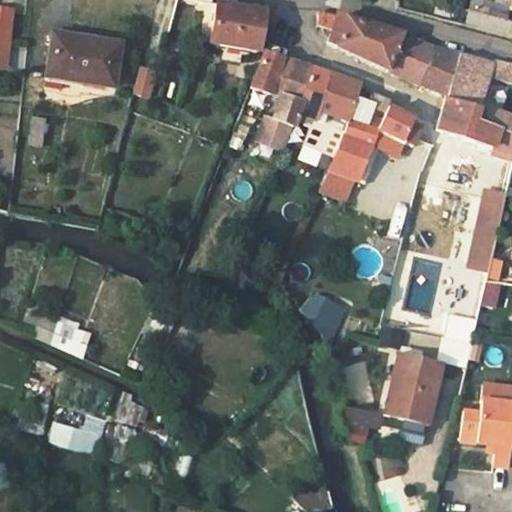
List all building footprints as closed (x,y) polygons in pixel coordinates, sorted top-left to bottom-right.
[(511,31),(511,0),(483,0),(483,1),(476,0),(465,0),(462,24),(511,31)] [(261,32),(264,13),(214,5),(214,8),(208,44),(222,47),(242,50),(257,52),(261,32)] [(208,44),(214,8),(207,6),(201,43),(208,44)] [(0,41),(7,42),(10,11),(0,10),(0,41)] [(401,36),(399,35),(374,27),(345,19),(318,12),(317,15),(317,26),(331,29),(327,43),(336,49),(355,58),(386,72),(399,41),(401,36)] [(116,57),(118,45),(51,35),(45,75),(61,78),(83,81),(112,86),(114,72),(116,57)] [(418,86),(431,48),(411,40),(401,36),(399,41),(386,72),(418,86)] [(222,47),(220,60),(240,63),(242,50),(222,47)] [(446,94),(458,55),(431,48),(418,86),(429,90),(440,94),(440,92),(446,94)] [(271,94),(280,68),(282,69),(285,60),(278,57),(264,51),(250,89),(270,95),(271,94)] [(511,83),(511,64),(491,61),(491,63),(458,55),(446,94),(445,98),(477,108),(478,106),(488,77),(511,83)] [(279,97),(291,62),(285,60),(282,69),(280,68),(271,94),(279,97)] [(295,117),(300,102),(303,91),(310,69),(303,66),(291,62),(279,97),(271,119),(263,116),(254,141),(281,151),(291,128),(295,117)] [(147,98),(154,71),(138,67),(132,94),(147,98)] [(331,158),(346,121),(318,112),(330,75),(322,73),(310,69),(303,91),(300,102),(295,117),(305,120),(302,127),(307,129),(300,146),(331,158)] [(60,84),(61,78),(45,75),(43,88),(59,90),(60,84)] [(386,107),(388,102),(372,96),(368,104),(353,100),(357,86),(330,75),(318,112),(346,121),(375,130),(386,107)] [(82,87),(83,81),(61,78),(60,84),(82,87)] [(511,133),(489,126),(472,120),(477,108),(445,98),(441,112),(435,130),(511,154),(511,133)] [(394,111),(397,105),(389,101),(388,102),(386,107),(394,111)] [(489,126),(494,111),(478,106),(477,108),(472,120),(489,126)] [(356,181),(374,137),(389,144),(392,138),(412,147),(416,138),(419,128),(411,124),(413,120),(401,114),(394,111),(386,107),(375,130),(346,121),(331,158),(327,170),(328,170),(353,180),(356,181)] [(511,133),(511,117),(494,111),(489,126),(511,133)] [(40,147),(44,119),(32,117),(28,145),(40,147)] [(248,128),(235,123),(232,131),(233,131),(237,133),(245,137),(248,128)] [(231,147),(237,133),(233,131),(227,145),(231,147)] [(345,202),(353,180),(328,170),(327,170),(318,192),(345,202)] [(474,190),(468,271),(481,272),(481,281),(498,283),(500,262),(493,261),(498,192),(474,190)] [(481,284),(479,309),(495,310),(496,285),(481,284)] [(325,316),(332,302),(315,294),(308,308),(325,316)] [(177,314),(155,303),(152,308),(174,319),(177,314)] [(162,343),(174,319),(152,308),(140,333),(162,343)] [(37,327),(40,317),(29,313),(26,323),(37,327)] [(340,346),(350,325),(331,316),(321,337),(340,346)] [(66,352),(75,330),(61,325),(40,317),(37,327),(33,338),(66,352)] [(398,348),(401,332),(383,328),(379,343),(398,348)] [(470,344),(446,338),(441,364),(464,370),(470,344)] [(426,427),(441,364),(396,354),(382,417),(426,427)] [(143,420),(147,411),(129,402),(131,395),(119,389),(109,417),(135,426),(139,418),(143,420)] [(507,468),(511,423),(511,404),(478,401),(477,412),(461,411),(457,442),(493,446),(491,466),(507,468)] [(41,433),(45,418),(15,409),(10,425),(41,433)] [(375,435),(377,412),(342,410),(341,433),(375,435)] [(49,423),(43,444),(91,458),(102,422),(82,416),(77,431),(49,423)] [(426,427),(382,417),(380,426),(424,436),(426,427)] [(327,492),(310,494),(312,511),(331,509),(327,492)] [(310,494),(293,502),(304,511),(306,511),(312,511),(310,494)]
